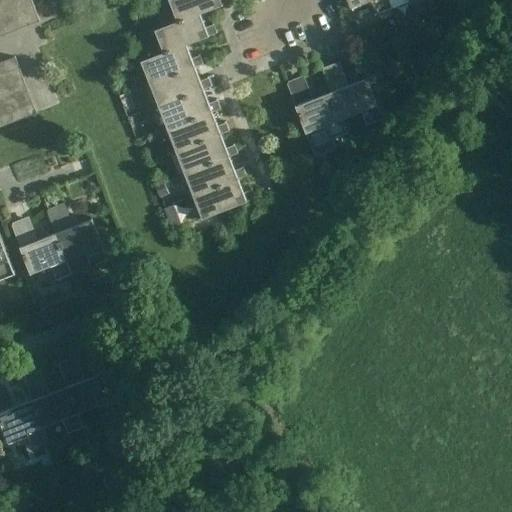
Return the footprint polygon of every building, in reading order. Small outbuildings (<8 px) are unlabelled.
[(0,0),(0,10),(9,7),(5,0),(0,0)] [(26,0),(20,2),(29,26),(40,21),(32,0),(26,0)] [(170,0),(178,21),(201,13),(231,2),(230,0),(170,0)] [(393,9),(389,0),(347,0),(351,9),(371,2),(376,15),(393,9)] [(18,30),(29,26),(20,2),(9,7),(18,30)] [(0,18),(6,34),(18,30),(9,7),(0,10),(0,18)] [(156,30),(164,52),(165,53),(187,44),(187,45),(217,33),(213,23),(206,26),(201,13),(178,21),(156,30)] [(192,58),(187,45),(187,44),(165,53),(164,52),(142,61),(151,85),(196,68),(204,65),(200,55),(192,58)] [(13,84),(25,80),(16,57),(5,61),(13,84)] [(5,61),(0,62),(0,82),(2,88),(13,84),(5,61)] [(324,70),(332,92),(343,120),(361,113),(366,126),(383,119),(367,78),(347,86),(338,65),(324,70)] [(201,80),(196,68),(151,85),(160,107),(204,90),(212,87),(208,77),(201,80)] [(348,133),(343,120),(332,92),(311,100),(303,78),(287,84),(316,158),(335,150),(331,140),(348,133)] [(25,80),(13,84),(2,88),(7,100),(29,91),(25,80)] [(168,129),(213,112),(221,109),(217,99),(209,102),(204,90),(160,107),(168,129)] [(33,102),(29,91),(7,100),(11,111),(33,102)] [(0,115),(11,111),(7,100),(0,102),(0,115)] [(38,114),(33,102),(11,111),(16,122),(38,114)] [(0,128),(16,122),(11,111),(0,115),(0,128)] [(218,125),(213,112),(168,129),(177,152),(222,135),(230,131),(226,122),(218,125)] [(227,147),(222,135),(177,152),(186,174),(231,157),(239,154),(235,144),(227,147)] [(236,169),(231,157),(186,174),(194,196),(240,179),(247,176),(243,166),(236,169)] [(203,219),(256,199),(252,189),(244,192),(240,179),(194,196),(203,219)] [(164,183),(156,187),(161,197),(169,194),(164,183)] [(48,211),(56,233),(67,261),(86,254),(91,267),(108,260),(92,219),(72,226),(64,205),(48,211)] [(174,206),(165,209),(168,217),(177,213),(174,206)] [(12,225),(20,246),(31,275),(50,267),(56,281),(72,274),(67,261),(56,233),(36,240),(28,219),(12,225)] [(0,281),(15,275),(0,236),(0,281)] [(60,365),(68,386),(80,414),(98,407),(103,421),(120,414),(104,372),(83,380),(75,359),(60,365)] [(24,379),(32,400),(44,428),(62,421),(67,435),(85,428),(80,414),(68,386),(48,394),(39,373),(24,379)] [(44,428),(32,400),(12,408),(4,386),(0,387),(0,424),(1,425),(8,442),(26,435),(32,449),(49,442),(44,428)]
